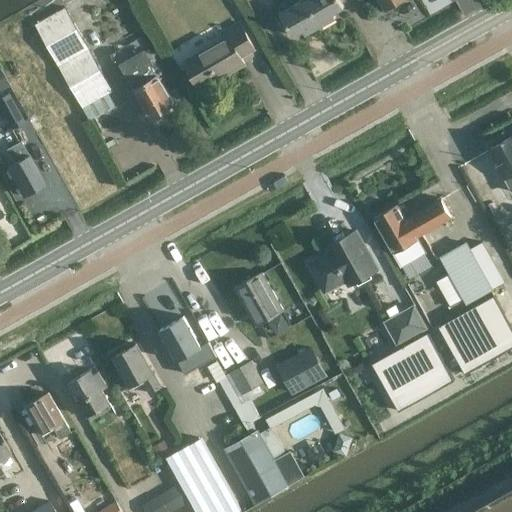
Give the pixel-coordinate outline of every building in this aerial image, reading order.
[(320,26),(305,0),(298,0),(299,1),(279,13),(292,36),(303,30),(305,34),(320,26)] [(305,0),(320,26),(336,18),(333,13),(343,8),(338,0),(305,0)] [(379,0),(385,10),(404,0),(379,0)] [(65,7),(35,24),(89,119),(114,105),(107,93),(112,90),(65,7)] [(221,37),(181,61),(199,90),(244,64),(241,58),(255,50),(239,21),(218,32),(221,37)] [(120,65),(133,88),(150,118),(153,116),(159,116),(161,111),(173,104),(143,51),(120,65)] [(0,67),(0,90),(10,85),(0,67)] [(23,121),(8,93),(0,97),(0,108),(11,128),(23,121)] [(511,134),(488,147),(511,191),(511,134)] [(13,161),(6,165),(22,195),(44,183),(28,153),(27,153),(20,140),(6,148),(13,161)] [(439,197),(404,217),(397,205),(394,207),(390,206),(386,209),(384,213),(374,219),(404,272),(416,265),(403,242),(450,215),(439,197)] [(346,286),(375,270),(353,232),(334,242),(336,244),(329,248),(328,246),(324,248),(327,253),(307,264),(322,292),(343,281),(346,286)] [(466,304),(493,289),(466,241),(439,256),(466,304)] [(505,277),(511,274),(511,257),(509,250),(497,254),(505,277)] [(262,272),(234,287),(256,327),(283,311),(262,272)] [(511,325),(494,294),(439,326),(466,374),(511,347),(511,325)] [(425,325),(415,307),(385,324),(395,342),(425,325)] [(160,329),(178,360),(189,353),(197,367),(208,361),(183,316),(160,329)] [(428,331),(372,363),(399,411),(455,379),(428,331)] [(112,356),(129,387),(131,386),(132,389),(142,383),(149,395),(162,388),(136,342),(112,356)] [(310,347),(276,364),(291,393),(325,376),(310,347)] [(242,393),(263,382),(251,360),(230,372),(242,393)] [(66,382),(87,416),(111,403),(103,389),(108,387),(98,370),(93,373),(90,369),(66,382)] [(225,375),(219,378),(220,380),(235,407),(241,404),(225,375)] [(324,399),(332,418),(339,415),(326,387),(256,419),(261,428),(324,399)] [(60,438),(70,433),(48,393),(25,406),(42,436),(54,429),(60,438)] [(287,487),(257,431),(224,449),(240,479),(242,478),(256,504),(287,487)] [(0,474),(3,473),(0,466),(0,461),(1,463),(7,460),(5,457),(11,454),(0,434),(0,474)] [(201,437),(166,457),(196,511),(237,511),(241,510),(201,437)] [(158,459),(171,452),(164,440),(152,447),(158,459)] [(178,484),(161,494),(171,511),(188,502),(178,484)] [(511,511),(511,484),(462,511),(511,511)] [(26,511),(55,511),(48,500),(26,511)] [(123,511),(116,500),(96,511),(95,511),(123,511)]
